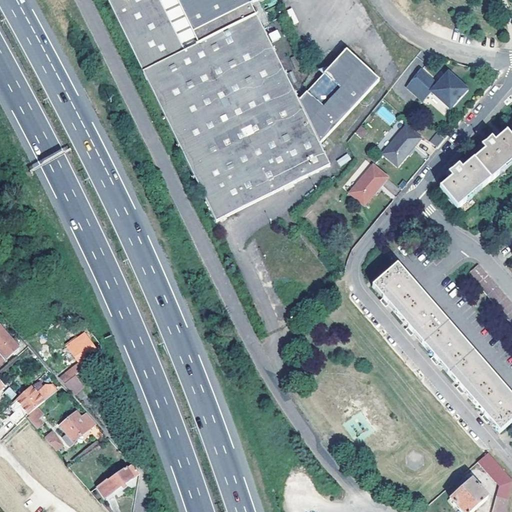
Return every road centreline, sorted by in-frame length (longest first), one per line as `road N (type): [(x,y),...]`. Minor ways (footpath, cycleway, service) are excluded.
road 1 (unclassified): [(373,511),(304,436),(230,307),(81,0)]
road 2 (motorway): [(242,511),(111,189),(10,0)]
road 3 (motorway): [(0,58),(94,248),(201,511)]
road 4 (residential): [(410,198),(358,254),(356,283),(511,463)]
road 5 (residential): [(140,511),(143,474),(0,317)]
road 6 (residential): [(511,78),(410,198)]
road 7 (unclassified): [(511,63),(455,52),(395,19),(381,0)]
road 8 (residential): [(511,291),(469,243),(410,198)]
